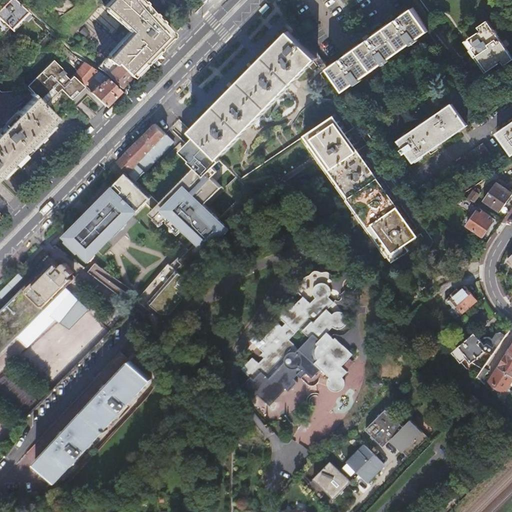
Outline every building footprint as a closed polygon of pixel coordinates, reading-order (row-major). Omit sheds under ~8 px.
[(0,18),(11,29),(27,12),(15,0),(8,0),(0,8),(0,18)] [(133,77),(138,79),(142,76),(178,39),(176,34),(144,0),(116,0),(110,7),(108,12),(131,32),(107,57),(116,66),(119,64),(133,77)] [(420,0),(428,12),(445,0),(420,0)] [(328,69),(343,91),(355,83),(357,85),(363,81),(361,78),(383,63),(384,65),(391,61),(389,59),(411,43),(412,45),(419,40),(417,38),(428,31),(413,9),(328,69)] [(476,25),(478,29),(464,38),(487,73),(511,57),(511,56),(488,17),(476,25)] [(299,25),(305,34),(315,27),(309,19),(299,25)] [(204,144),(218,158),(316,58),(291,34),(194,133),(195,134),(204,144)] [(122,88),(133,77),(119,64),(116,66),(107,57),(106,57),(97,67),(106,73),(122,88)] [(43,102),(45,105),(50,99),(52,100),(56,95),(56,92),(61,88),(68,96),(75,89),(77,91),(77,94),(73,97),(80,103),(90,93),(83,85),(72,75),(71,75),(67,80),(61,74),(62,74),(50,61),(26,85),(27,87),(43,102)] [(105,75),(84,61),(76,71),(72,75),(83,85),(92,76),(99,83),(90,93),(104,106),(120,90),(105,75)] [(0,174),(2,172),(57,117),(47,107),(46,106),(45,105),(43,102),(27,87),(19,95),(0,114),(0,174)] [(70,98),(73,97),(77,94),(77,91),(75,89),(68,96),(70,98)] [(450,104),(398,141),(413,161),(465,125),(450,104)] [(275,187),(346,133),(335,117),(240,181),(258,200),(275,187)] [(131,146),(128,149),(117,161),(127,171),(130,173),(132,175),(135,179),(145,170),(174,140),(165,132),(155,121),(131,146)] [(511,122),(496,133),(510,154),(511,152),(511,122)] [(346,133),(275,187),(278,189),(320,161),(391,262),(402,254),(398,249),(415,236),(346,133)] [(171,265),(181,274),(188,280),(210,255),(208,253),(218,241),(216,240),(227,228),(202,206),(218,186),(208,178),(223,163),(218,158),(204,144),(195,134),(190,138),(191,138),(180,148),(189,158),(188,159),(194,165),(157,200),(149,208),(154,213),(150,217),(154,220),(156,218),(160,222),(164,218),(166,221),(165,221),(171,227),(172,225),(178,231),(182,227),(196,241),(188,249),(186,247),(170,264),(171,265)] [(480,142),(414,188),(423,200),(489,153),(480,142)] [(120,179),(115,184),(119,188),(132,175),(130,173),(127,171),(120,179)] [(135,179),(132,175),(119,188),(115,184),(91,208),(93,211),(67,237),(65,239),(77,251),(79,249),(87,257),(93,252),(94,253),(106,240),(105,239),(115,229),(116,230),(137,209),(143,203),(151,195),(135,179)] [(494,183),(481,201),(498,212),(510,194),(494,183)] [(474,189),(468,198),(473,202),(480,193),(474,189)] [(151,195),(143,203),(149,208),(157,200),(151,195)] [(64,235),(67,237),(93,211),(91,208),(88,211),(64,235)] [(476,209),(465,225),(481,236),(490,223),(484,219),(486,215),(476,209)] [(0,352),(61,290),(74,277),(71,274),(73,272),(68,267),(69,265),(64,260),(61,260),(57,263),(54,260),(39,274),(37,273),(14,296),(9,291),(0,300),(0,302),(4,306),(0,310),(0,352)] [(170,264),(168,263),(167,264),(150,283),(134,300),(149,311),(181,274),(171,265),(170,264)] [(188,280),(181,274),(149,311),(148,312),(152,315),(167,314),(193,284),(188,280)] [(252,358),(240,370),(250,379),(242,387),(256,400),(258,397),(270,408),(285,392),(288,395),(297,384),(294,381),(296,378),(300,381),(305,376),(310,381),(319,371),(325,376),(323,378),(322,380),(322,382),(322,384),(323,386),(324,388),(325,390),(327,391),(329,391),(331,392),(334,391),(336,390),(337,389),(338,387),(339,385),(339,383),(339,380),(338,378),(337,377),(343,370),(339,367),(350,355),(332,339),(330,341),(324,335),(329,329),(331,330),(333,331),(335,331),(338,331),(340,330),(341,328),(343,327),(344,325),(344,323),(344,320),(343,318),(342,316),(341,315),(339,314),(337,313),(335,313),(333,313),(331,314),(329,315),(324,311),(330,305),(325,300),(326,298),(327,296),(327,294),(327,292),(326,290),(325,288),(323,287),(322,286),(319,285),(317,285),(315,286),(313,287),(312,288),(310,290),(310,292),(309,294),(310,296),(311,299),(312,300),(308,304),(301,297),(291,308),(286,304),(275,315),(284,323),(281,327),(277,323),(260,341),(264,344),(258,351),(261,354),(258,356),(262,360),(258,364),(252,358)] [(452,289),(445,295),(449,299),(452,297),(465,311),(476,300),(463,287),(457,292),(456,290),(454,291),(452,289)] [(421,306),(411,316),(419,323),(429,314),(421,306)] [(57,386),(110,332),(96,319),(43,372),(57,386)] [(480,340),(473,332),(458,346),(451,352),(460,362),(467,356),(472,362),(485,350),(492,355),(506,335),(499,330),(492,340),(489,338),(483,338),(480,340)] [(511,345),(488,382),(504,392),(511,380),(511,345)] [(119,351),(24,453),(55,482),(150,380),(119,351)] [(475,379),(483,386),(486,381),(483,379),(486,374),(481,370),(475,379)] [(26,418),(40,404),(16,380),(13,379),(11,378),(9,378),(7,378),(5,379),(3,381),(1,383),(0,385),(0,387),(0,389),(1,392),(2,394),(26,418)] [(402,425),(383,409),(364,430),(378,441),(379,440),(384,445),(389,439),(402,425)] [(402,425),(389,439),(409,456),(427,437),(406,420),(402,425)] [(0,444),(12,433),(0,421),(0,444)] [(364,444),(347,462),(367,482),(380,469),(379,468),(384,463),(364,444)] [(331,462),(313,480),(334,500),(346,487),(345,486),(350,481),(331,462)]
